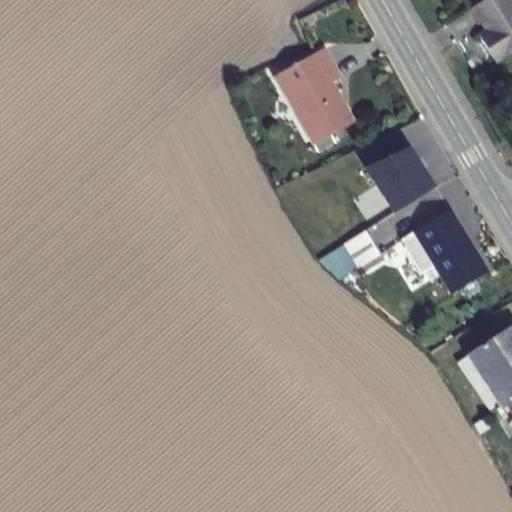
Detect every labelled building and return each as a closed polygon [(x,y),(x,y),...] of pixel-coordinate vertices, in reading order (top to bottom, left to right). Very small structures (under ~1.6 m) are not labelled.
[(511,0),(479,0),(475,3),(491,28),(482,34),(499,60),(511,51),(511,0)] [(333,65),(325,70),(342,100),(346,114),(347,123),(364,112),(358,102),(353,105),(338,81),(342,78),(333,65)] [(325,70),(291,92),(321,139),(347,123),(346,114),(342,100),(325,70)] [(434,189),(409,147),(365,166),(392,215),(434,189)] [(450,210),(405,238),(425,270),(434,264),(453,294),(488,273),(469,242),(450,210)] [(366,226),(344,240),(356,259),(378,246),(366,226)] [(511,320),(455,355),(467,375),(470,373),(477,369),(495,398),(497,397),(511,387),(511,320)] [(477,369),(470,373),(489,402),(495,398),(477,369)] [(511,387),(497,397),(511,421),(511,387)]
